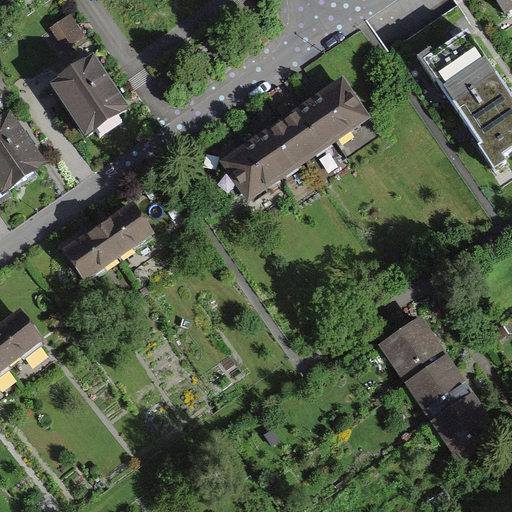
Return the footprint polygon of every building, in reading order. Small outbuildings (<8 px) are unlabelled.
[(511,0),(491,0),(505,20),(511,15),(511,0)] [(452,13),(401,46),(422,79),(474,46),(452,13)] [(47,31),(63,54),(87,38),(71,15),(47,31)] [(511,153),(511,89),(489,53),(440,85),(493,166),(511,153)] [(50,90),(86,141),(129,111),(94,60),(50,90)] [(224,159),(252,200),(375,117),(347,75),(312,99),(277,123),(242,146),(224,159)] [(0,115),(0,197),(4,204),(49,175),(8,110),(0,115)] [(68,253),(88,282),(156,235),(136,206),(121,216),(90,238),(68,253)] [(0,380),(45,345),(17,310),(0,323),(0,380)] [(438,337),(425,318),(378,349),(452,463),(500,432),(486,410),(460,371),(438,337)]
